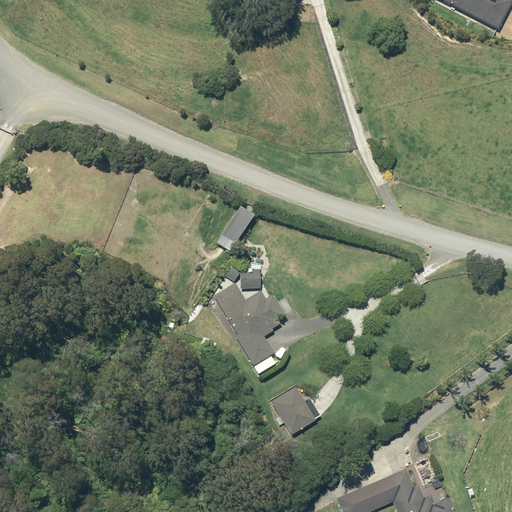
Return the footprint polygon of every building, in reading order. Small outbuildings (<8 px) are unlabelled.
[(438,0),(501,30),(511,7),(511,0),(510,0),(438,0)] [(260,272),(242,272),(242,290),(260,290),(260,272)] [(235,285),(214,297),(255,367),(275,356),(265,339),(275,333),(274,331),(280,327),(278,324),(287,318),(275,299),(267,304),(261,293),(246,302),(235,285)] [(295,389),(272,403),(291,435),(325,414),(314,397),(304,403),(295,389)] [(406,472),(337,499),(342,511),(371,511),(394,503),(397,511),(454,511),(449,497),(433,503),(430,496),(425,498),(420,485),(412,488),(406,472)]
